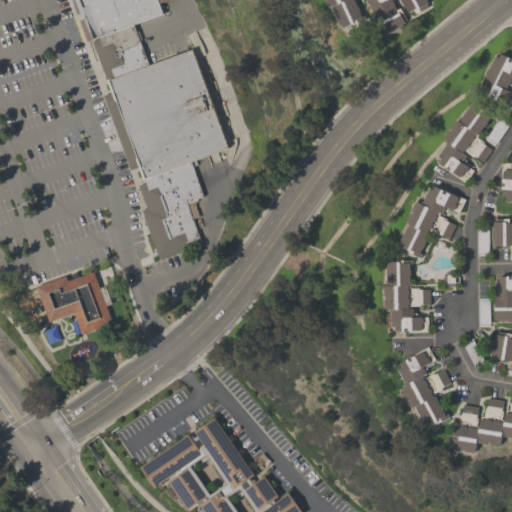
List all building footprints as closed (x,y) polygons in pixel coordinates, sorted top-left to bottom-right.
[(134,27),(162,16),(156,0),(86,0),(78,3),(79,4),(73,6),(86,42),(92,40),(93,41),(134,27)] [(354,0),(357,6),(360,10),(359,11),(361,16),(364,15),(366,19),(353,25),(353,24),(343,28),(342,26),(340,26),(331,7),(330,7),(329,6),(328,7),(324,0),(354,0)] [(385,35),(366,0),(427,0),(426,1),(428,3),(426,4),(428,6),(415,13),(413,9),(408,12),(405,7),(404,8),(403,6),(402,6),(399,0),(394,0),(396,4),(395,5),(397,9),(400,7),(407,19),(404,21),(405,23),(402,24),(402,25),(385,35)] [(106,81),(91,43),(93,41),(134,27),(147,67),(106,81)] [(106,81),(147,67),(190,51),(227,149),(190,163),(144,180),(139,169),(130,172),(102,97),(111,94),(106,81)] [(511,74),(505,89),(511,92),(511,94),(509,98),(508,98),(506,103),(507,104),(505,107),(492,100),(494,95),(490,93),(487,99),(476,94),(486,73),(485,73),(487,68),(488,68),(495,55),(498,57),(500,53),(511,59),(511,74)] [(486,122),(487,122),(484,126),(483,126),(477,134),(478,134),(476,137),(484,142),(483,143),(491,149),(483,161),(474,155),(473,157),(463,150),(462,152),(467,156),(462,162),(473,170),(465,182),(438,163),(440,159),(438,156),(446,145),(445,144),(447,141),(445,140),(445,139),(443,138),(449,130),(450,131),(452,129),(450,128),(455,121),(457,122),(458,121),(459,121),(472,103),(490,116),(486,122)] [(138,186),(146,209),(183,199),(200,192),(190,163),(144,180),(145,184),(138,186)] [(500,195),(501,186),(500,186),(500,182),(501,182),(502,170),(504,170),(504,169),(511,169),(511,168),(511,201),(504,201),(504,196),(500,195)] [(398,246),(400,243),(399,243),(408,224),(406,223),(410,213),(412,214),(413,212),(411,211),(415,203),(416,203),(417,202),(420,204),(421,201),(423,202),(429,188),(432,190),(434,186),(458,196),(457,199),(458,199),(455,205),(456,205),(454,209),(453,209),(452,210),(445,207),(442,214),(440,213),(439,215),(446,219),(446,220),(455,224),(449,238),(439,234),(439,235),(428,231),(423,242),(425,243),(422,248),(421,247),(419,252),(421,253),(420,257),(403,250),(404,248),(398,246)] [(146,209),(141,211),(158,258),(201,241),(183,199),(146,209)] [(511,259),(509,259),(509,245),(493,245),(493,243),(492,243),(492,224),(493,224),(493,221),(494,221),(495,218),(508,218),(508,222),(511,222),(511,259)] [(19,292),(38,336),(65,379),(135,337),(129,320),(107,259),(19,292)] [(383,311),(383,287),(386,286),(386,262),(398,262),(398,260),(412,259),(412,264),(408,264),(409,270),(410,270),(410,275),(409,275),(409,285),(410,285),(410,288),(419,287),(419,289),(429,289),(430,304),(419,304),(419,306),(410,306),(410,309),(413,309),(413,317),(419,317),(419,331),(394,332),(394,329),(390,329),(390,313),(389,313),(389,310),(383,311)] [(495,281),(498,281),(498,276),(508,276),(508,279),(511,279),(511,275),(511,320),(496,320),(496,319),(494,319),(494,295),(495,295),(495,281)] [(511,375),(510,375),(511,365),(510,365),(511,360),(491,357),(491,355),(490,355),(493,336),(494,336),(495,334),(497,334),(497,331),(510,333),(510,337),(511,337),(511,375)] [(449,418),(442,422),(440,420),(437,421),(438,424),(431,427),(431,426),(425,429),(414,409),(413,409),(412,408),(411,409),(406,400),(408,400),(407,397),(405,398),(401,390),(402,390),(402,388),(404,387),(403,384),(404,384),(397,370),(400,368),(398,365),(405,361),(404,359),(428,347),(435,360),(422,367),(426,374),(424,375),(425,378),(433,373),(434,375),(443,369),(450,382),(441,387),(442,389),(433,394),(444,415),(447,413),(449,418)] [(511,436),(502,435),(502,434),(500,444),(498,444),(498,445),(478,442),(478,440),(477,440),(475,450),(473,450),(473,452),(473,454),(452,451),(453,449),(453,447),(452,446),(453,438),(452,438),(452,434),(454,434),(456,422),(458,423),(460,414),(461,415),(463,404),(478,406),(476,417),(477,417),(476,426),(479,426),(480,415),(483,416),(484,408),(486,408),(488,397),(503,400),(501,411),(502,411),(501,420),(504,420),(506,409),(508,410),(510,402),(511,402),(511,396),(511,436)] [(204,511),(200,506),(205,502),(204,500),(188,511),(167,481),(155,489),(140,468),(188,435),(191,439),(197,436),(194,432),(214,418),(253,475),(249,478),(253,484),(264,476),(278,496),(273,500),(274,502),(280,498),(280,497),(288,492),(301,511),(204,511)]
